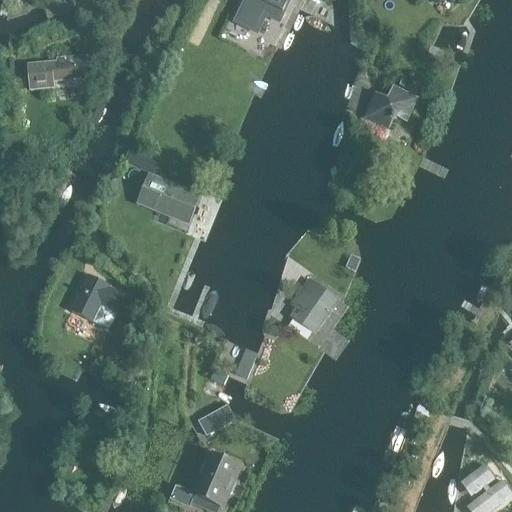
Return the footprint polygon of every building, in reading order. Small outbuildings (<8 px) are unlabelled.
[(290,0),(247,0),(237,22),(256,31),(265,13),(280,21),(290,0)] [(56,84),(94,80),(92,62),(31,68),(33,92),(56,90),(56,84)] [(408,125),(419,100),(394,89),(389,101),(377,96),(366,121),(390,131),(394,121),(398,121),(408,125)] [(129,161),(156,172),(159,163),(132,153),(129,161)] [(190,227),(202,198),(152,178),(141,206),(182,223),(190,227)] [(119,316),(128,299),(111,291),(111,290),(90,279),(73,313),(94,324),(102,308),(119,316)] [(338,303),(330,297),(311,283),(298,302),(293,308),(300,313),(294,322),(315,336),(333,310),(338,303)] [(223,511),(242,471),(208,456),(190,497),(177,491),(171,504),(189,511),(194,501),(218,511),(223,511)] [(475,496),(483,490),(487,488),(495,482),(484,467),(464,482),(475,496)] [(486,494),(470,506),(474,511),(492,511),(511,497),(511,496),(501,483),(490,491),(487,488),(483,490),(486,494)]
